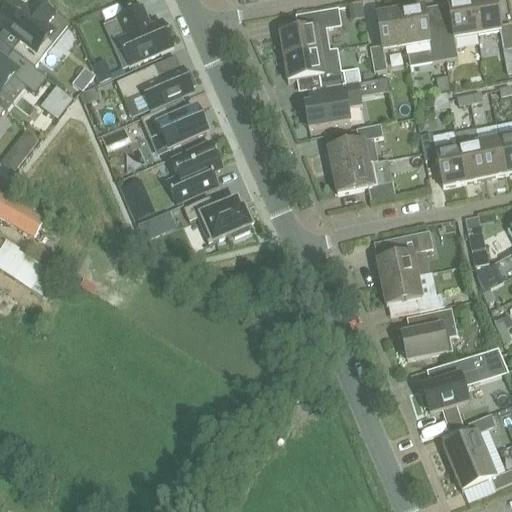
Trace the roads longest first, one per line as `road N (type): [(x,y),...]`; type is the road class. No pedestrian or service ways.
road 1 (residential): [(401,511),(294,258)]
road 2 (residential): [(294,258),(196,23)]
road 3 (residential): [(294,258),(511,207)]
road 4 (residential): [(196,23),(326,0)]
